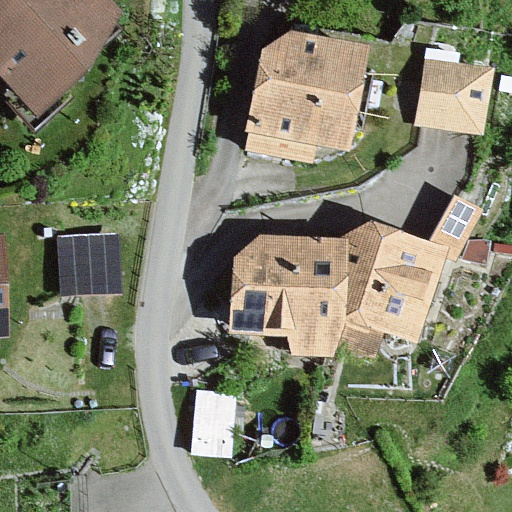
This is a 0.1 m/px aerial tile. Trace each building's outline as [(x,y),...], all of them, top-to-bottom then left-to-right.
[(4,0),(0,4),(0,91),(32,131),(83,80),(119,23),(102,0),(4,0)] [(288,38),(260,57),(241,152),(312,166),(315,150),(347,157),(368,53),(288,38)] [(494,73),(424,60),(412,128),(482,141),(494,73)] [(455,199),(427,246),(446,252),(459,256),(481,213),(455,199)] [(367,228),(342,245),(343,329),(336,350),(375,362),(382,338),(414,350),(446,252),(427,246),(367,228)] [(115,239),(60,239),(60,298),(116,298),(115,239)] [(259,240),(232,263),(225,336),(283,342),(287,361),(331,364),(336,350),(343,329),(342,245),(259,240)] [(234,395),(197,393),(193,458),(231,460),(234,395)] [(81,511),(81,480),(23,481),(23,511),(81,511)]
